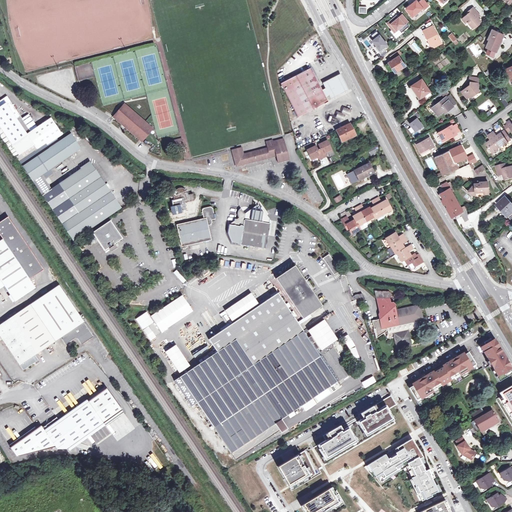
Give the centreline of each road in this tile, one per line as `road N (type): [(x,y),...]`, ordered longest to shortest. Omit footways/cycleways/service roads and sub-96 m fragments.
road 1 (unclassified): [(469,286),(372,270),(328,225),(277,192),(246,179),(149,164),(83,114),(0,68)]
road 2 (secondary): [(495,293),(408,159),(333,0)]
road 3 (secondary): [(308,0),(469,286)]
road 4 (residential): [(287,511),(264,461),(397,383),(421,428)]
road 5 (unknown): [(368,267),(342,284),(336,301),(367,375),(295,422)]
road 6 (residential): [(368,511),(337,476),(421,428)]
